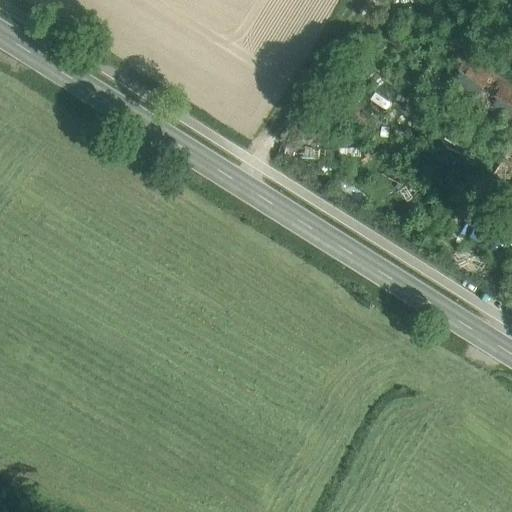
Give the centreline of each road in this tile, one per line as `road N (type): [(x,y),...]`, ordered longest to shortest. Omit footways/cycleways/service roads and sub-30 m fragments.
road 1 (secondary): [(511,350),(0,32)]
road 2 (track): [(244,183),(349,0)]
